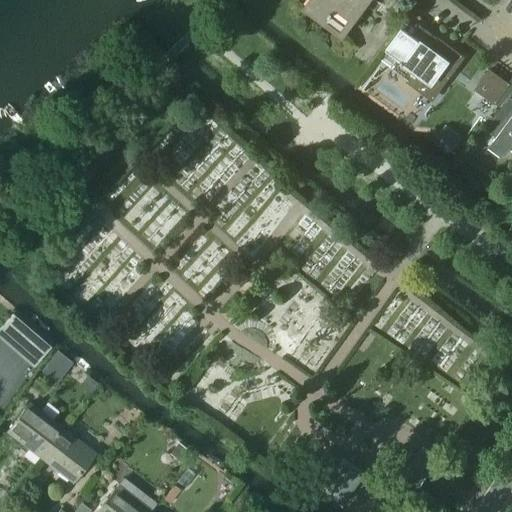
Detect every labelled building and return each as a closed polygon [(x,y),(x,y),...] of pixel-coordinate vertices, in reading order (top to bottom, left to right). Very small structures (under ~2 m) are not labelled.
[(343,37),(370,0),(310,0),(304,9),(343,37)] [(437,38),(419,25),(412,34),(402,27),(386,49),(397,57),(390,67),(408,81),(409,80),(432,96),(446,76),(447,77),(462,57),(445,45),(444,46),(436,40),(437,38)] [(489,70),(475,89),(495,103),(509,84),(489,70)] [(511,116),(507,123),(498,116),(487,131),(496,138),(489,147),(490,148),(500,156),(505,154),(506,154),(511,147),(511,116)] [(11,313),(0,325),(0,338),(33,367),(51,347),(11,313)] [(46,366),(42,371),(54,380),(57,375),(46,366)] [(40,457),(62,429),(30,403),(7,431),(40,457)] [(62,429),(40,457),(72,482),(94,454),(62,429)] [(179,443),(172,452),(182,460),(189,451),(179,443)] [(403,474),(402,476),(418,487),(419,486),(426,476),(428,473),(432,468),(436,461),(438,458),(422,447),(415,457),(412,461),(410,465),(403,474)] [(331,502),(334,498),(343,504),(365,474),(343,458),(341,461),(326,450),(304,483),(331,502)] [(149,511),(157,503),(125,478),(98,511),(149,511)]
